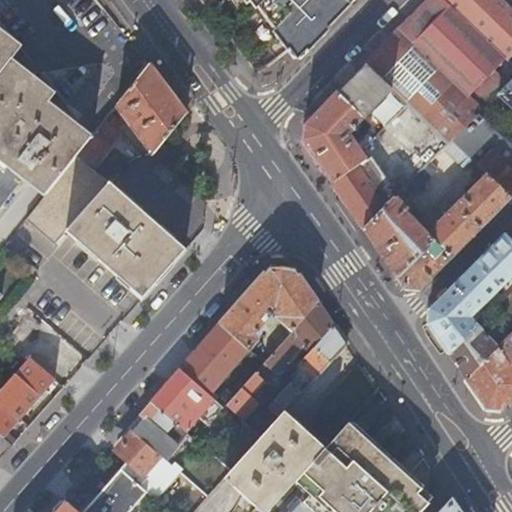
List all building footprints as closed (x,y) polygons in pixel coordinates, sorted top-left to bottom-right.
[(205,8),(198,0),(197,0),(256,74),(205,8)] [(198,0),(205,8),(256,74),(288,49),(289,52),(303,51),(352,0),(198,0)] [(466,95),(503,58),(443,0),(424,0),(397,28),(466,95)] [(443,0),(470,26),(503,58),(507,62),(511,57),(511,18),(506,13),(503,16),(486,0),(443,0)] [(45,194),(75,156),(91,136),(88,133),(49,101),(56,92),(12,57),(21,46),(0,28),(0,205),(23,176),(41,190),(45,194)] [(451,141),(478,113),(481,110),(466,95),(397,28),(364,63),(367,66),(406,105),(434,132),(447,145),(451,141)] [(161,144),(185,114),(154,70),(149,64),(116,105),(153,154),(161,144)] [(340,93),(337,91),(303,126),(302,140),(332,183),(366,161),(350,134),(364,119),(379,133),(383,129),(406,105),(367,66),(340,93)] [(511,81),(500,94),(511,105),(511,81)] [(332,183),(350,210),(363,229),(394,198),(443,149),(448,145),(447,145),(434,132),(406,105),(383,129),(379,133),(364,149),(370,158),(366,161),(332,183)] [(75,156),(91,170),(121,132),(116,118),(110,112),(91,136),(75,156)] [(492,150),(504,138),(478,113),(451,141),(472,161),(476,166),(492,150)] [(511,170),(511,145),(504,138),(492,150),(511,170)] [(472,161),(451,141),(447,145),(448,145),(443,149),(464,169),(472,161)] [(420,291),(511,197),(511,170),(492,150),(476,166),(486,175),(482,178),(426,236),(419,236),(409,223),(414,219),(394,198),(363,229),(404,289),(420,291)] [(182,253),(185,249),(177,242),(157,225),(91,170),(75,156),(45,194),(25,220),(56,246),(68,231),(116,272),(135,288),(144,296),(160,277),(182,253)] [(486,175),(476,166),(473,169),(482,178),(486,175)] [(428,311),(428,323),(449,355),(477,327),(477,326),(487,317),(478,309),(497,290),(501,293),(505,290),(501,286),(511,275),(511,240),(505,233),(428,311)] [(277,333),(284,340),(317,303),(294,269),(268,268),(250,288),(219,324),(248,348),(257,339),(257,331),(272,314),(285,325),(277,333)] [(317,303),(284,340),(264,362),(225,405),(241,420),(256,403),(250,398),(265,381),(268,383),(304,343),(312,350),(333,326),(317,303)] [(10,337),(30,344),(35,329),(16,322),(10,337)] [(225,405),(264,362),(248,348),(219,324),(204,341),(180,368),(213,399),(223,408),(225,405)] [(344,343),(333,326),(312,350),(302,361),(309,370),(298,382),(304,387),(344,343)] [(477,327),(449,355),(465,378),(497,346),(503,340),(490,327),(484,334),(477,327)] [(497,346),(465,378),(486,409),(500,409),(511,397),(511,331),(503,340),(497,346)] [(0,393),(0,431),(5,436),(65,368),(46,352),(40,347),(0,393)] [(213,399),(180,368),(168,382),(152,400),(175,422),(185,431),(213,399)] [(175,422),(152,400),(144,409),(137,417),(142,421),(131,431),(151,448),(175,422)] [(283,411),(260,437),(223,478),(260,511),(268,511),(295,482),(325,449),(283,411)] [(420,511),(428,504),(417,493),(421,488),(348,423),(346,425),(325,449),(295,482),(306,492),(288,511),(420,511)] [(0,459),(14,445),(5,436),(0,431),(0,459)] [(154,499),(168,482),(181,468),(175,462),(171,466),(151,448),(131,431),(120,443),(125,448),(120,453),(126,460),(119,468),(147,493),(154,499)] [(129,511),(147,493),(119,468),(80,511),(129,511)] [(461,511),(452,499),(440,511),(461,511)] [(75,511),(63,501),(54,511),(53,511),(75,511)]
